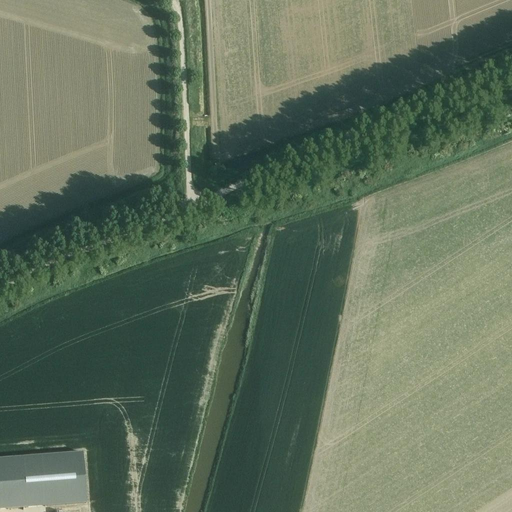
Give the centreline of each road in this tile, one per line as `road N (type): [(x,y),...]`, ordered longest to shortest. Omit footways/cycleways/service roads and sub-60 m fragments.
road 1 (unclassified): [(511,69),(190,209)]
road 2 (track): [(381,200),(365,209),(304,511)]
road 3 (unclassified): [(190,209),(180,20),(169,0)]
road 4 (unclassified): [(0,290),(190,209)]
